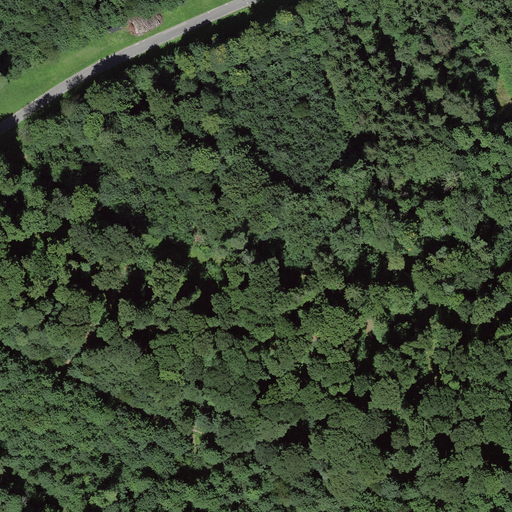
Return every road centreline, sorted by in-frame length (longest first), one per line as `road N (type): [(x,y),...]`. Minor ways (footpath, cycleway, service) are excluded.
road 1 (track): [(0,341),(254,460),(511,494)]
road 2 (unclassified): [(0,124),(259,0)]
